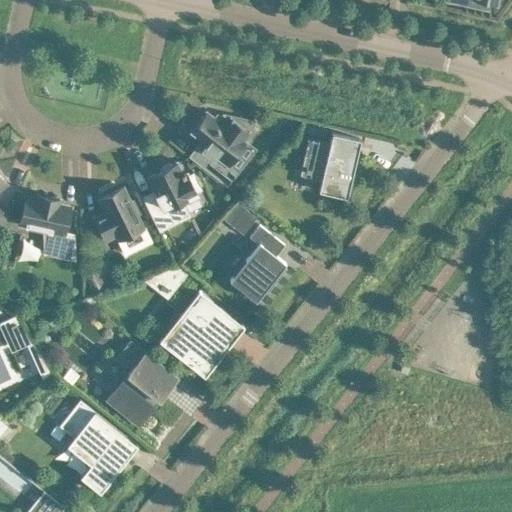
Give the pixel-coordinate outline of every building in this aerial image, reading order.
[(200,144),(190,157),(226,185),(237,171),(229,165),(247,142),(243,140),(251,130),(253,121),(216,113),(213,117),(206,111),(191,130),(200,137),(200,136),(208,142),(204,147),(200,144)] [(319,190),(347,197),(351,179),(354,180),(355,178),(352,178),(361,139),(332,132),(330,143),(307,138),(307,139),(308,140),(302,166),(306,167),(305,171),(310,172),(311,168),(323,171),(319,190)] [(182,201),(198,194),(196,191),(200,189),(193,174),(189,176),(187,172),(185,173),(184,171),(182,172),(177,162),(173,164),(169,163),(163,166),(161,170),(148,176),(158,197),(145,204),(158,230),(189,215),(182,201)] [(105,212),(94,218),(106,240),(117,235),(119,240),(144,227),(138,215),(140,213),(133,199),(131,201),(124,186),(99,199),(105,212)] [(26,196),(19,224),(45,230),(45,252),(74,258),(73,235),(64,233),(71,206),(60,204),(60,200),(38,195),(37,198),(26,196)] [(272,281),(284,265),(286,263),(276,255),(284,244),(259,224),(250,236),(258,243),(230,279),(256,300),(265,289),(268,291),(274,283),(272,281)] [(166,291),(182,272),(185,275),(187,273),(176,264),(141,277),(143,279),(149,277),(166,291)] [(94,271),(83,277),(91,293),(102,287),(94,271)] [(216,333),(231,315),(199,290),(169,327),(192,345),(181,357),(204,375),(207,373),(205,371),(228,343),(216,333)] [(92,295),(84,298),(95,308),(100,302),(92,295)] [(0,322),(10,344),(29,335),(16,314),(0,322)] [(130,370),(107,399),(138,424),(177,376),(130,339),(115,358),(130,370)] [(100,492),(120,466),(118,464),(125,455),(116,448),(126,436),(80,399),(59,425),(73,436),(67,444),(90,463),(80,476),(100,492)] [(59,511),(64,507),(65,506),(44,489),(25,511),(59,511)]
